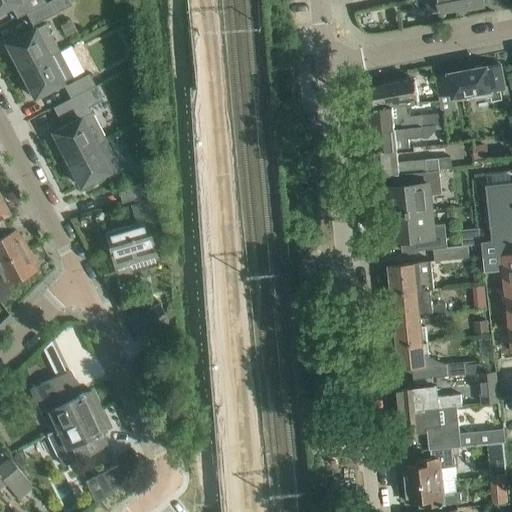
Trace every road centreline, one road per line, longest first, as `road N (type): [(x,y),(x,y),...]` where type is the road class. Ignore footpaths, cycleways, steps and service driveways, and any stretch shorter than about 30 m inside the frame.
road 1 (residential): [(373,511),(325,64)]
road 2 (residential): [(80,281),(163,452)]
road 3 (residential): [(325,64),(511,31)]
road 4 (residential): [(0,123),(80,281)]
